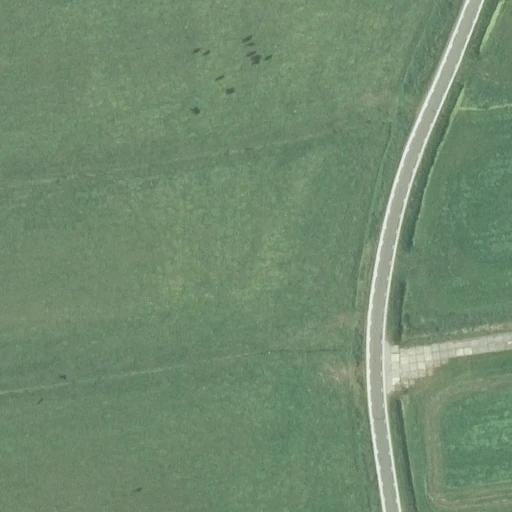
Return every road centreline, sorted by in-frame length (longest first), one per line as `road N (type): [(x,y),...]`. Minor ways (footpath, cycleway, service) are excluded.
road 1 (unclassified): [(391,511),(377,409),(380,281),(401,191),(473,0)]
road 2 (unknown): [(375,350),(511,334)]
